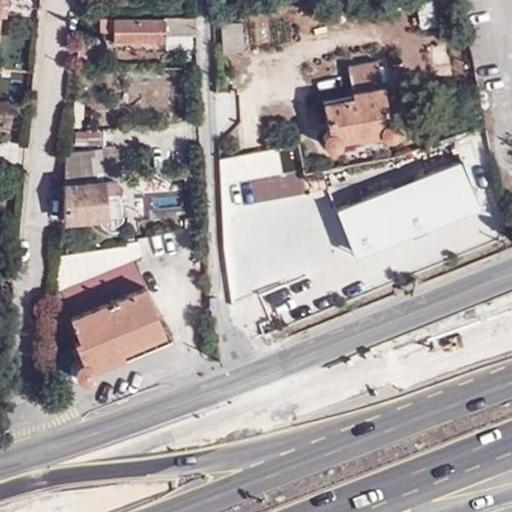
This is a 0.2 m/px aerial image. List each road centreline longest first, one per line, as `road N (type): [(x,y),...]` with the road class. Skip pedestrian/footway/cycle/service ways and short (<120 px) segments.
road 1 (motorway): [(472,387),(224,460),(89,473),(0,493)]
road 2 (primary): [(511,278),(70,445)]
road 3 (residential): [(41,455),(24,389),(59,0)]
road 4 (unknown): [(209,0),(223,298),(242,379)]
road 5 (motorway): [(472,387),(162,511)]
road 6 (motorway): [(310,511),(511,434)]
